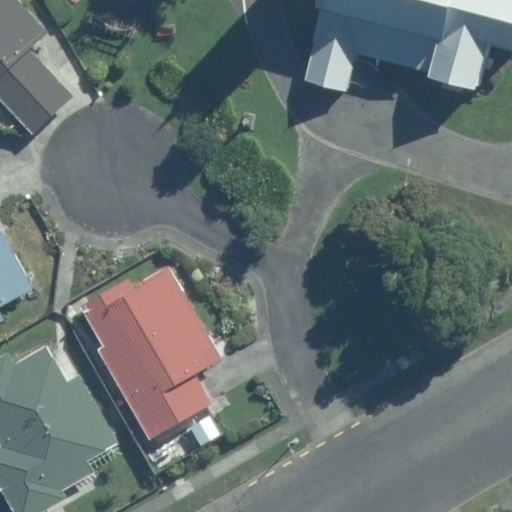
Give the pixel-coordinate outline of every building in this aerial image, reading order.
[(53,36),(20,0),(0,0),(0,93),(38,136),(78,99),(35,52),(53,36)] [(511,0),(325,0),(303,89),(350,101),(360,63),(431,81),(429,88),(478,101),(489,56),(511,61),(511,0)] [(0,325),(9,321),(4,312),(39,294),(0,217),(0,325)] [(155,440),(170,432),(217,405),(200,375),(229,358),(172,259),(87,309),(106,342),(100,345),(155,440)] [(0,480),(20,511),(48,511),(77,494),(73,488),(107,466),(103,459),(126,444),(83,376),(73,382),(51,348),(26,363),(16,347),(0,357),(0,438),(3,444),(0,445),(0,480)]
